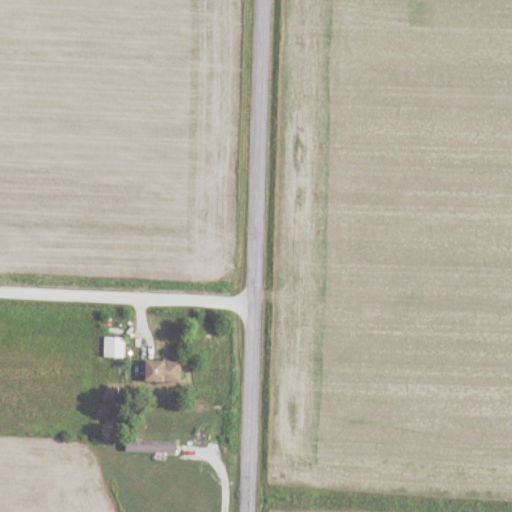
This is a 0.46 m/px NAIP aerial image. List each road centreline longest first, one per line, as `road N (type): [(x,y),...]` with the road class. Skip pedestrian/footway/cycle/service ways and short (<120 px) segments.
road 1 (residential): [(249,511),(261,0)]
road 2 (residential): [(256,304),(0,294)]
